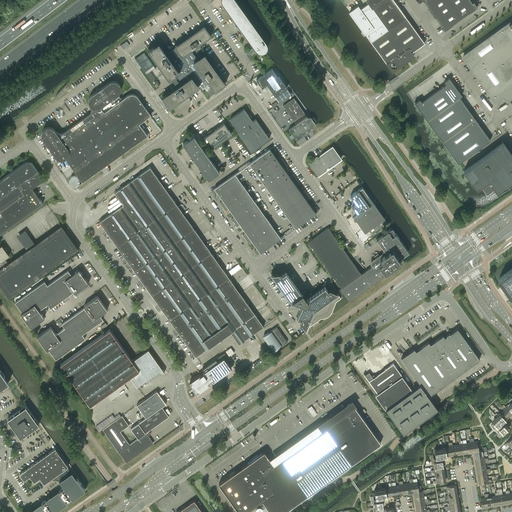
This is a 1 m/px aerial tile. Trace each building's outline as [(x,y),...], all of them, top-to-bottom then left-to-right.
[(222,2),(222,3),(253,47),(244,53),(252,54),(252,52),(255,50),(256,51),(258,52),(260,52),(261,52),(262,52),(263,52),(264,51),(265,51),(266,50),(267,49),(267,48),(267,47),(267,46),(267,45),(267,44),(267,43),(236,0),(220,0),(221,1),(222,2)] [(369,2),(388,29),(405,16),(393,0),(366,0),(368,3),(369,2)] [(447,0),(433,0),(428,4),(430,8),(429,9),(432,13),(448,2),(447,0)] [(450,0),(448,2),(454,10),(467,0),(450,0)] [(469,0),(467,0),(454,10),(460,18),(468,13),(469,13),(477,7),(473,2),(472,3),(469,0)] [(366,35),(370,41),(388,29),(369,2),(368,3),(360,9),(358,5),(349,12),(365,34),(367,33),(367,34),(366,35)] [(436,17),(439,20),(454,10),(448,2),(432,13),(435,18),(436,17)] [(453,24),(460,18),(454,10),(439,20),(442,24),(441,25),(444,31),(453,24)] [(405,16),(388,29),(370,41),(386,63),(392,59),(398,67),(414,55),(411,52),(424,43),(405,16)] [(503,94),(506,100),(511,95),(511,20),(508,23),(509,24),(504,28),(503,27),(463,56),(494,100),(503,94)] [(199,86),(198,85),(201,82),(202,83),(203,82),(203,81),(206,79),(215,90),(225,83),(204,53),(197,58),(191,50),(211,35),(204,24),(174,46),(175,47),(167,53),(158,41),(147,49),(169,79),(170,78),(176,86),(161,97),(169,107),(199,86)] [(135,58),(150,80),(154,77),(153,76),(157,73),(154,68),(155,68),(143,52),(135,58)] [(272,68),(256,80),(262,88),(266,84),(275,96),(287,88),(278,75),(277,76),(272,68)] [(419,99),(414,102),(420,111),(420,110),(441,139),(458,163),(460,161),(490,140),(481,127),(468,109),(459,97),(462,95),(455,86),(455,85),(449,77),(444,81),(446,84),(438,89),(421,101),(419,99)] [(89,104),(89,105),(93,111),(76,123),(105,165),(147,135),(139,123),(150,115),(138,97),(137,96),(136,95),(134,94),(133,94),(132,94),(130,94),(129,94),(127,95),(121,99),(118,94),(119,93),(120,91),(121,89),(121,88),(120,86),(120,84),(118,83),(117,82),(116,81),(114,80),(112,80),(110,81),(109,82),(103,86),(100,87),(100,86),(99,86),(98,87),(98,88),(96,89),(97,90),(91,94),(90,95),(89,96),(89,97),(88,98),(88,99),(88,101),(88,102),(88,103),(89,104)] [(288,89),(276,97),(279,102),(291,94),(288,89)] [(288,129),(296,140),(315,127),(314,125),(315,125),(315,123),(314,122),(316,121),(313,117),(311,118),(311,117),(309,116),(308,117),(307,116),(306,116),(293,97),(283,105),(296,124),(288,129)] [(237,131),(251,151),(269,138),(255,118),(252,120),(250,117),(249,118),(248,116),(249,116),(244,108),(229,119),(238,131),(237,131)] [(82,181),(105,165),(76,123),(59,135),(55,130),(54,129),(53,128),(52,127),(51,127),(50,127),(49,126),(47,127),(45,127),(44,128),(43,129),(42,130),(42,131),(41,132),(41,133),(41,134),(41,136),(42,137),(42,138),(55,156),(56,157),(58,158),(60,159),(61,159),(62,159),(63,159),(65,158),(77,175),(75,176),(74,176),(73,176),(72,176),(71,176),(71,177),(70,178),(70,179),(69,179),(69,180),(69,181),(69,182),(69,183),(70,183),(70,184),(71,184),(71,185),(72,185),(73,186),(74,186),(75,186),(76,186),(76,185),(77,185),(82,181)] [(210,142),(213,147),(231,134),(224,123),(205,136),(210,142)] [(219,171),(194,136),(183,143),(208,179),(219,171)] [(497,191),(511,180),(511,155),(503,142),(463,170),(476,188),(481,185),(486,192),(493,187),(497,191)] [(249,163),(255,171),(275,157),(272,153),(276,150),(273,146),(249,163)] [(340,158),(332,147),(317,157),(316,157),(309,162),(308,163),(317,175),(318,176),(325,171),(326,169),(340,158)] [(275,157),(255,171),(261,179),(284,162),(281,158),(278,160),(275,157)] [(0,233),(43,203),(32,189),(33,187),(44,179),(32,163),(31,162),(30,161),(29,161),(28,161),(27,161),(26,161),(25,162),(0,179),(0,233)] [(284,162),(261,179),(266,187),(287,173),(284,169),(287,166),(284,162)] [(147,168),(132,179),(141,192),(159,179),(157,177),(158,177),(157,176),(152,169),(150,166),(147,168)] [(220,196),(240,181),(234,173),(211,190),(214,194),(217,192),(220,196)] [(287,173),(266,187),(272,195),(296,178),(293,174),(290,176),(287,173)] [(296,178),(272,195),(278,203),(298,189),(295,185),(299,182),(296,178)] [(123,204),(129,200),(141,192),(132,179),(116,190),(114,192),(123,204)] [(141,192),(129,200),(138,212),(167,191),(161,182),(160,181),(159,179),(141,192)] [(240,181),(220,196),(223,200),(219,202),(222,206),(246,189),(240,181)] [(353,217),(365,232),(384,218),(362,187),(350,195),(356,203),(352,206),(357,214),(353,217)] [(246,189),(222,206),(225,210),(229,208),(231,212),(252,197),(246,189)] [(298,189),(278,203),(283,211),(307,194),(304,190),(301,192),(298,189)] [(167,191),(138,212),(146,225),(176,203),(175,202),(174,201),(167,191)] [(307,194),(283,211),(289,219),(310,204),(307,201),(310,198),(307,194)] [(252,197),(231,212),(234,216),(231,218),(234,222),(257,206),(252,197)] [(107,232),(108,234),(138,212),(129,200),(123,204),(101,220),(101,219),(99,221),(101,224),(101,223),(106,231),(107,232)] [(176,203),(146,225),(155,237),(185,216),(178,206),(177,205),(176,203)] [(310,204),(289,219),(295,227),(319,210),(316,206),(312,208),(310,204)] [(257,206),(234,222),(237,226),(240,224),(243,228),(263,214),(257,206)] [(125,258),(155,237),(146,225),(138,212),(108,234),(109,235),(110,236),(123,255),(124,257),(124,256),(125,258)] [(263,214),(243,228),(246,232),(242,234),(245,238),(269,222),(263,214)] [(185,216),(155,237),(164,249),(193,228),(192,226),(192,225),(185,216)] [(269,222),(245,238),(248,242),(251,240),(254,244),(275,230),(269,222)] [(78,249),(61,225),(8,262),(5,258),(9,255),(7,252),(5,252),(4,250),(4,248),(2,244),(0,245),(0,285),(9,298),(78,249)] [(164,249),(172,261),(202,240),(195,231),(196,231),(195,229),(195,230),(193,228),(164,249)] [(275,230),(254,244),(257,248),(254,250),(257,254),(280,238),(275,230)] [(127,261),(134,270),(164,249),(155,237),(125,258),(127,260),(126,260),(127,261)] [(209,250),(202,240),(172,261),(181,273),(211,252),(210,251),(209,249),(209,250)] [(143,282),(172,261),(164,249),(134,270),(141,280),(142,281),(143,282)] [(181,273),(190,286),(220,264),(213,255),(212,254),(211,252),(181,273)] [(145,285),(152,295),(181,273),(172,261),(143,282),(144,284),(145,285)] [(220,264),(190,286),(199,298),(228,277),(227,275),(226,274),(220,264)] [(511,267),(506,272),(499,277),(502,281),(504,284),(503,284),(502,285),(502,286),(505,290),(506,290),(508,289),(511,294),(511,267)] [(68,270),(47,285),(59,301),(73,291),(74,293),(88,283),(78,269),(71,275),(68,270)] [(285,271),(282,274),(281,272),(280,272),(279,272),(271,273),(292,303),(292,302),(299,305),(298,307),(300,309),(296,317),(300,319),(299,321),(300,322),(301,323),(305,329),(307,325),(309,326),(321,318),(323,318),(324,318),(326,317),(328,316),(329,315),(331,313),(332,311),(335,302),(341,298),(337,293),(338,292),(331,289),(330,288),(329,288),(327,289),(325,286),(307,299),(304,294),(302,295),(285,271)] [(159,305),(160,307),(190,286),(181,273),(152,295),(158,304),(159,305)] [(199,298),(207,310),(237,289),(230,279),(230,278),(229,278),(228,277),(199,298)] [(59,301),(47,285),(44,281),(15,302),(22,312),(21,313),(30,327),(44,317),(39,310),(47,304),(50,308),(59,301)] [(169,319),(199,298),(190,286),(160,307),(161,308),(161,309),(162,310),(169,319)] [(237,289),(207,310),(216,322),(246,301),(245,300),(245,299),(244,298),(237,289)] [(85,307),(70,317),(82,334),(103,319),(100,315),(107,309),(97,296),(83,305),(85,307)] [(177,330),(178,331),(207,310),(199,298),(169,319),(176,328),(176,329),(176,330),(177,330)] [(246,301),(216,322),(186,344),(193,353),(194,354),(195,355),(195,356),(198,354),(201,352),(230,331),(254,313),(248,304),(247,303),(246,301)] [(186,344),(216,322),(207,310),(178,331),(179,333),(179,334),(180,334),(186,344)] [(230,331),(235,339),(238,344),(241,342),(261,327),(264,326),(263,325),(262,324),(262,323),(261,323),(254,313),(230,331)] [(85,338),(82,334),(70,317),(61,323),(65,328),(56,334),(50,326),(37,336),(47,350),(48,348),(55,359),(85,338)] [(287,341),(276,326),(268,332),(269,332),(263,335),(274,350),(279,346),(279,347),(287,341)] [(412,389),(385,409),(402,433),(437,408),(428,395),(479,359),(457,328),(445,337),(443,335),(430,344),(428,341),(416,350),(414,348),(401,357),(420,384),(412,389)] [(109,329),(60,364),(90,405),(129,376),(137,386),(136,384),(151,373),(156,371),(164,372),(148,349),(132,360),(109,329)] [(69,354),(70,355),(99,336),(97,334),(87,341),(87,342),(69,354)] [(226,350),(225,351),(229,356),(230,355),(234,352),(231,347),(230,347),(230,348),(229,348),(226,350)] [(196,377),(189,382),(194,388),(197,392),(209,384),(213,381),(219,377),(231,368),(228,363),(227,362),(230,360),(224,352),(216,358),(202,368),(203,369),(204,371),(203,371),(201,373),(199,375),(196,377)] [(375,394),(385,409),(412,389),(393,363),(373,378),(369,373),(367,374),(368,375),(366,377),(377,393),(375,394)] [(0,369),(0,387),(9,382),(0,369)] [(120,431),(129,425),(122,415),(103,429),(126,461),(152,443),(147,436),(148,435),(149,435),(150,435),(150,432),(149,432),(149,431),(149,430),(168,416),(162,406),(166,403),(156,390),(136,404),(146,417),(131,428),(137,438),(132,442),(130,439),(127,441),(120,431)] [(272,462),(259,471),(273,491),(261,500),(262,500),(270,511),(283,511),(380,443),(351,402),(319,425),(321,428),(273,463),(272,462)] [(511,415),(511,413),(511,408),(509,405),(508,404),(505,407),(503,404),(502,405),(511,415)] [(500,412),(501,413),(501,412),(507,419),(511,415),(502,405),(500,407),(502,409),(500,412)] [(25,406),(7,419),(20,437),(39,424),(26,406),(25,406)] [(501,412),(501,413),(498,415),(496,413),(495,414),(494,416),(495,418),(493,420),(498,426),(497,428),(493,424),(491,426),(492,427),(497,432),(498,433),(500,431),(503,434),(509,428),(503,422),(507,419),(501,412)] [(434,466),(443,465),(441,456),(447,456),(445,447),(442,448),(441,445),(439,445),(437,446),(438,448),(434,449),(435,457),(433,458),(433,454),(430,455),(430,457),(431,461),(431,463),(434,463),(434,466)] [(32,464),(19,473),(22,478),(24,480),(25,479),(26,479),(27,479),(28,479),(28,478),(32,479),(33,481),(34,482),(34,481),(37,480),(42,480),(42,481),(43,483),(44,483),(46,482),(47,481),(50,478),(55,475),(58,480),(58,481),(59,480),(60,479),(58,478),(56,474),(67,467),(68,466),(62,458),(55,448),(54,449),(53,449),(53,450),(50,451),(46,454),(40,459),(36,462),(35,462),(33,464),(32,464)] [(246,463),(246,464),(254,475),(259,471),(272,462),(269,457),(264,451),(263,451),(246,463)] [(254,475),(246,464),(245,464),(219,482),(219,483),(219,484),(238,511),(245,511),(262,500),(261,500),(273,491),(259,471),(254,475)] [(58,489),(52,494),(61,507),(67,502),(67,501),(72,498),(72,499),(78,494),(85,490),(84,489),(85,488),(84,488),(84,487),(77,477),(76,478),(74,475),(72,471),(71,472),(70,471),(68,468),(67,467),(56,474),(58,478),(60,479),(59,480),(64,487),(62,488),(61,486),(58,487),(59,488),(60,489),(59,490),(58,489)] [(381,497),(386,496),(385,488),(382,488),(381,486),(379,486),(377,486),(378,489),(374,490),(375,498),(373,498),(373,496),(370,496),(370,498),(371,502),(371,504),(374,503),(374,507),(383,505),(381,497)] [(41,502),(28,511),(51,511),(54,510),(55,511),(61,507),(52,494),(45,499),(46,499),(45,500),(43,498),(41,500),(42,502),(41,503),(41,502)] [(177,511),(202,511),(194,500),(189,504),(189,503),(184,506),(185,507),(177,511)]
